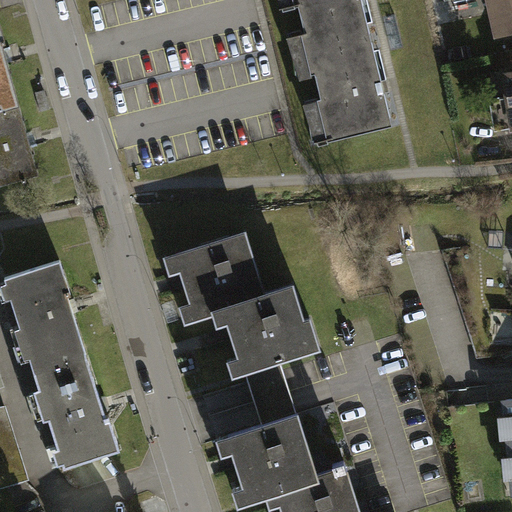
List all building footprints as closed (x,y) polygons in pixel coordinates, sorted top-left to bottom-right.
[(361,0),(295,0),(308,54),(371,38),(361,0)] [(511,0),(489,0),(498,37),(511,33),(511,0)] [(0,17),(0,107),(19,102),(1,44),(7,42),(0,17)] [(371,38),(308,54),(331,142),(393,127),(371,38)] [(511,73),(508,75),(511,95),(492,99),(498,128),(511,125),(511,73)] [(19,102),(0,107),(0,183),(38,172),(19,102)] [(246,228),(163,255),(169,273),(180,270),(190,302),(179,305),(185,323),(210,314),(268,295),(246,228)] [(59,261),(5,278),(37,375),(91,358),(59,261)] [(304,321),(292,287),(268,295),(210,314),(216,329),(227,325),(238,358),(226,362),(232,378),(246,373),(281,362),(320,349),(310,318),(304,321)] [(91,358),(37,375),(69,472),(123,454),(91,358)] [(281,362),(246,373),(263,425),(298,414),(291,391),(284,370),(281,362)] [(0,474),(26,466),(6,405),(0,407),(0,474)] [(263,425),(216,441),(221,457),(232,454),(243,489),(233,492),(238,509),(267,499),(320,482),(317,475),(298,414),(263,425)] [(361,511),(345,466),(317,475),(320,482),(267,499),(270,509),(281,505),(282,511),(361,511)]
